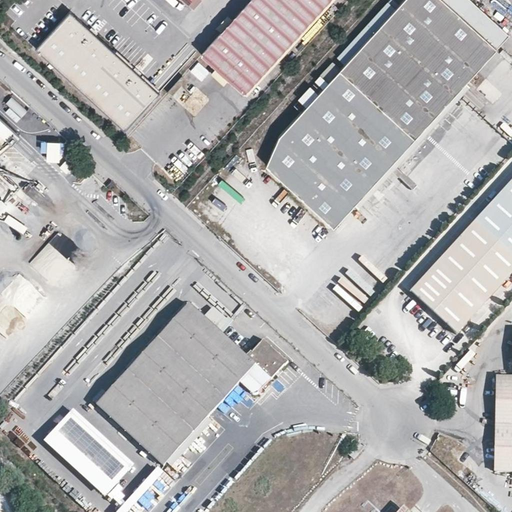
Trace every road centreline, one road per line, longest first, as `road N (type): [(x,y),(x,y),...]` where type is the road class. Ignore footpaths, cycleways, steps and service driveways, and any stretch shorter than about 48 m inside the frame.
road 1 (unknown): [(301,377),(173,506),(125,497),(66,459),(47,423),(52,394),(162,276),(190,234)]
road 2 (residential): [(0,62),(401,425)]
road 3 (unknown): [(291,326),(453,176),(511,105)]
road 4 (unknown): [(0,383),(63,315),(55,290),(25,267),(76,205)]
road 5 (unknown): [(450,426),(511,323)]
